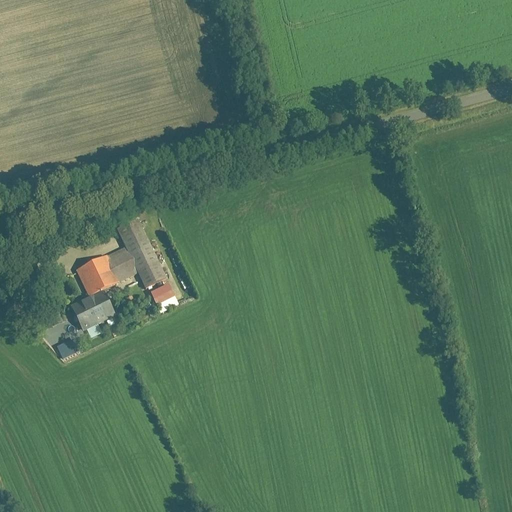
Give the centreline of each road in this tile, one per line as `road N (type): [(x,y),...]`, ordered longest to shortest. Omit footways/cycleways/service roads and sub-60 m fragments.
road 1 (residential): [(0,228),(511,88)]
road 2 (track): [(269,154),(232,0)]
